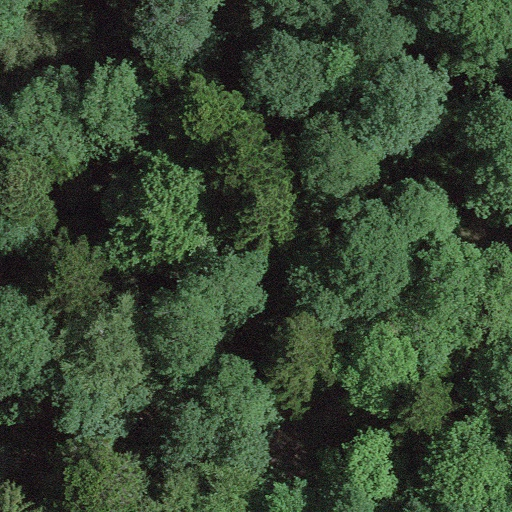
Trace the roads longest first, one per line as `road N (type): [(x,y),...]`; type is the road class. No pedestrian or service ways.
road 1 (track): [(375,511),(281,475),(0,395)]
road 2 (track): [(511,254),(435,298),(384,344),(259,511)]
road 3 (track): [(511,275),(499,258),(477,151),(311,0)]
